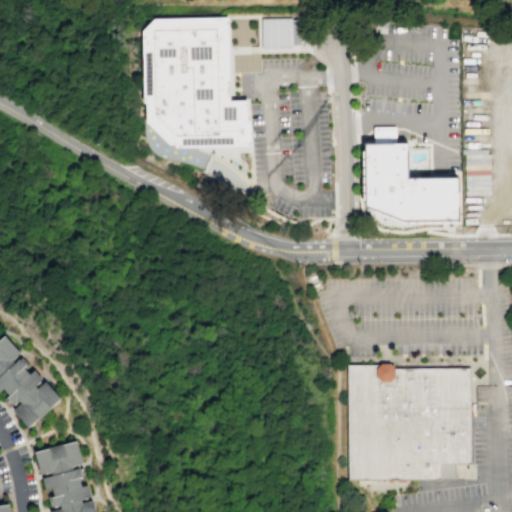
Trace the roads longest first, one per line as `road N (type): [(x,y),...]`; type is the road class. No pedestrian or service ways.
road 1 (residential): [(346,249),(339,60),(326,41)]
road 2 (tertiary): [(176,200),(0,100)]
road 3 (tertiary): [(333,249),(254,238),(176,200)]
road 4 (tertiary): [(511,247),(346,249)]
